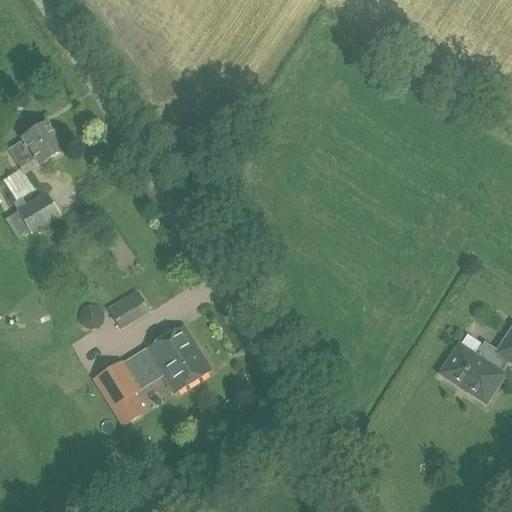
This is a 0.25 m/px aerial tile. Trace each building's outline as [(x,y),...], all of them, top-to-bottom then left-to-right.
[(24,140),(9,149),(23,173),(38,164),(39,165),(64,151),(48,122),(23,137),(24,140)] [(24,197),(39,187),(30,173),(15,182),(24,197)] [(16,210),(32,235),(61,216),(46,192),(16,210)] [(151,311),(138,291),(109,309),(122,330),(151,311)] [(146,349),(174,394),(213,370),(184,325),(146,349)] [(484,345),(484,346),(467,335),(460,346),(459,345),(438,376),(457,388),(457,389),(466,394),(486,407),(506,376),(504,375),(504,376),(501,374),(508,364),(511,366),(511,329),(496,353),(486,346),(484,345)] [(148,383),(133,357),(97,379),(113,404),(148,383)]
